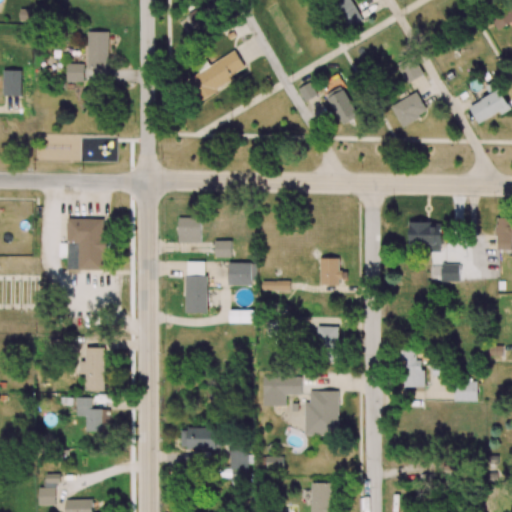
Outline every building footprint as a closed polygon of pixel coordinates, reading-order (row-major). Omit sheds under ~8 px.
[(330,0),(345,30),(363,21),(352,0),(330,0)] [(511,22),(511,9),(510,5),(490,14),(497,30),(511,22)] [(185,17),(195,30),(210,18),(200,6),(185,17)] [(87,69),(108,69),(109,32),(87,31),(87,69)] [(185,80),(198,102),(236,79),(233,74),(245,67),(235,51),(185,80)] [(407,83),(423,75),(413,55),(396,63),(407,83)] [(84,63),(66,64),(66,82),(84,81),(84,63)] [(21,96),(21,70),(4,69),(3,95),(21,96)] [(321,94),(313,80),(298,88),(305,102),(321,94)] [(341,125),(359,117),(345,88),(328,96),(341,125)] [(478,123),(511,109),(503,90),(470,104),(478,123)] [(392,104),(401,125),(428,114),(419,93),(392,104)] [(178,242),(200,242),(200,217),(178,217),(178,242)] [(511,249),(511,217),(497,217),(496,249),(511,249)] [(67,219),(68,243),(59,243),(59,258),(67,258),(68,270),(104,270),(103,253),(107,253),(106,218),(67,219)] [(442,222),(409,222),(409,244),(433,244),(433,280),(459,280),(459,264),(441,264),(442,222)] [(231,257),(231,240),(215,240),(215,257),(231,257)] [(320,258),(320,285),(342,285),(342,270),(339,270),(339,258),(320,258)] [(206,313),(207,262),(186,261),(185,313),(206,313)] [(228,284),(257,284),(257,263),(228,263),(228,284)] [(262,281),(262,291),(290,290),(290,281),(262,281)] [(253,310),(229,310),(230,322),(254,322),(253,310)] [(338,325),(317,326),(318,348),(339,348),(338,325)] [(86,390),(105,390),(106,348),(86,348),(86,361),(80,361),(80,374),(86,374),(86,390)] [(402,387),(424,387),(424,360),(416,360),(417,349),(403,349),(402,387)] [(286,395),(302,394),(301,376),(263,377),(264,406),(286,406),(286,395)] [(478,381),(455,381),(454,401),(478,402),(478,381)] [(304,402),(305,434),(339,434),(339,391),(310,391),(310,402),(304,402)] [(85,431),(110,431),(111,409),(92,408),(92,397),(77,397),(76,415),(86,416),(85,431)] [(181,448),(222,449),(222,429),(182,428),(181,448)]
